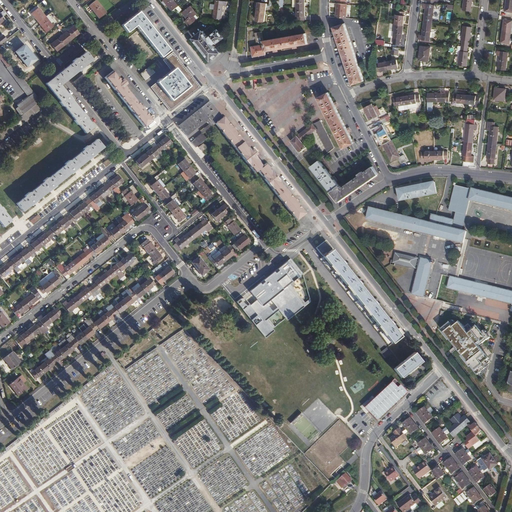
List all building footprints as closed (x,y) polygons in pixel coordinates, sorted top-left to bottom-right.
[(96,0),(95,0),(89,5),(98,17),(105,12),(96,0)] [(163,0),(173,11),(179,6),(174,0),(163,0)] [(227,1),(216,0),(214,18),(222,19),(224,6),(227,6),(227,1)] [(464,0),(463,9),(471,10),(472,0),(464,0)] [(262,20),(265,3),(256,2),(256,6),(258,7),(257,20),(262,20)] [(347,5),(336,4),(335,18),(345,18),(347,5)] [(427,8),(425,21),(433,22),(435,5),(424,4),(424,7),(427,8)] [(187,21),(190,25),(197,19),(194,16),(197,13),(192,6),(184,12),(189,19),(187,21)] [(306,6),(297,7),(297,16),(298,16),(298,20),(305,20),(305,16),(306,16),(306,6)] [(39,8),(32,13),(38,21),(45,16),(39,8)] [(169,50),(139,11),(122,25),(127,33),(136,26),(160,57),(169,50)] [(397,15),(396,24),(404,25),(405,16),(404,16),(405,12),(398,11),(397,15)] [(45,16),(38,21),(46,32),(53,26),(51,23),(54,21),(48,14),(45,16)] [(503,31),(511,32),(511,24),(511,20),(505,19),(503,31)] [(433,22),(425,21),(423,35),(420,35),(420,39),(431,40),(431,37),(432,29),(433,22)] [(365,81),(346,23),(334,27),(338,39),(335,39),(336,43),(339,43),(348,69),(345,70),(347,74),(349,73),(353,84),(365,81)] [(221,53),(219,50),(217,48),(220,45),(218,42),(225,36),(219,29),(218,30),(212,24),(194,38),(206,53),(212,60),(221,53)] [(404,25),(396,24),(394,38),(395,38),(394,43),(400,44),(401,39),(402,39),(404,25)] [(74,26),(63,34),(69,41),(79,33),(74,26)] [(463,39),(462,45),(468,46),(469,40),(470,40),(472,27),(463,26),(462,39),(463,39)] [(510,43),(511,32),(503,31),(502,42),(510,43)] [(253,56),(266,54),(266,51),(264,41),(262,32),(255,33),(257,46),(252,47),(253,56)] [(297,48),(297,46),(308,43),(306,33),(264,41),(266,51),(273,50),(274,52),(276,52),(278,52),(277,49),(291,47),(292,46),(293,49),(295,48),(297,48)] [(63,34),(51,43),(57,51),(69,41),(63,34)] [(36,59),(25,44),(16,51),(27,66),(36,59)] [(468,46),(462,45),(461,51),(460,51),(458,64),(467,65),(469,52),(467,52),(468,46)] [(422,46),(420,60),(430,61),(432,47),(422,46)] [(0,59),(1,60),(2,59),(8,67),(7,68),(29,97),(18,106),(19,108),(17,109),(20,114),(19,115),(21,116),(40,101),(0,47),(0,59)] [(500,55),(499,68),(506,69),(509,52),(498,51),(498,55),(500,55)] [(92,59),(87,52),(78,59),(77,58),(73,61),(74,62),(47,83),(60,101),(59,102),(62,106),(63,105),(75,120),(74,120),(77,124),(78,124),(85,132),(92,126),(60,84),(92,59)] [(163,60),(171,70),(160,79),(159,78),(157,80),(157,81),(151,87),(165,105),(170,111),(186,100),(201,87),(192,76),(194,75),(187,66),(185,68),(173,52),(163,60)] [(397,59),(388,62),(390,70),(399,67),(397,59)] [(390,70),(388,62),(377,64),(378,71),(380,71),(381,72),(390,70)] [(149,66),(140,73),(145,79),(154,72),(149,66)] [(121,81),(113,71),(105,77),(144,127),(152,121),(144,110),(146,108),(143,104),(141,106),(124,85),(128,82),(125,78),(121,81)] [(507,89),(496,88),(495,100),(506,100),(507,89)] [(442,93),(428,93),(429,108),(433,108),(434,102),(446,101),(446,90),(442,90),(442,93)] [(329,92),(318,98),(344,148),(355,143),(349,132),(351,131),(349,127),(347,128),(336,107),(338,106),(336,102),(334,103),(329,92)] [(416,94),(407,96),(408,104),(417,102),(421,101),(420,94),(416,95),(416,94)] [(467,103),(468,95),(458,94),(458,95),(454,94),(454,101),(458,101),(457,102),(467,103)] [(477,96),(468,95),(467,103),(476,104),(477,103),(480,103),(481,97),(477,97),(477,96)] [(408,104),(407,96),(398,97),(398,98),(394,99),(395,105),(399,105),(399,106),(408,104)] [(21,116),(0,132),(0,141),(44,107),(40,101),(21,116)] [(216,122),(223,117),(210,101),(179,125),(187,135),(207,119),(210,123),(207,126),(208,128),(216,122)] [(373,103),(365,107),(371,119),(379,116),(373,103)] [(232,127),(224,116),(223,117),(216,122),(254,172),(257,169),(297,219),(304,213),(296,202),(298,200),(295,197),(294,198),(293,199),(289,193),(287,191),(282,184),(281,183),(276,177),(277,177),(279,175),(276,172),(274,173),(274,174),(265,163),(263,165),(262,164),(261,163),(255,155),(255,154),(258,152),(255,148),(252,151),(251,150),(248,147),(239,135),(238,133),(235,130),(236,129),(237,128),(234,125),(233,126),(232,127)] [(465,141),(474,142),(476,129),(478,130),(479,125),(476,125),(477,120),(469,119),(468,124),(467,124),(465,141)] [(291,141),(300,153),(307,147),(302,141),(317,130),(329,152),(335,147),(321,120),(313,124),(291,141)] [(378,133),(384,144),(391,140),(383,125),(374,130),(375,134),(378,133)] [(491,130),(489,144),(498,145),(500,127),(489,126),(488,130),(491,130)] [(196,147),(207,138),(202,133),(191,141),(196,147)] [(160,143),(157,145),(161,151),(164,148),(165,149),(172,143),(167,137),(159,143),(160,143)] [(25,196),(16,203),(23,211),(103,147),(97,139),(88,146),(87,145),(83,149),(84,150),(70,161),(69,160),(65,163),(66,164),(48,178),(47,177),(43,181),(44,182),(29,193),(28,192),(25,195),(25,196)] [(391,140),(384,144),(391,160),(398,157),(401,163),(407,160),(404,154),(401,156),(393,140),(391,140)] [(474,142),(465,141),(463,155),(464,155),(463,161),(474,163),(475,156),(472,156),(474,142)] [(498,145),(489,144),(487,158),(488,158),(488,163),(494,164),(495,158),(496,158),(498,145)] [(161,151),(157,145),(154,148),(154,147),(146,153),(151,159),(159,154),(158,153),(161,151)] [(426,160),(435,160),(435,151),(426,151),(426,152),(422,152),(422,159),(426,159),(426,160)] [(444,151),(435,151),(435,160),(444,159),(448,159),(448,151),(444,151)] [(151,159),(146,153),(136,161),(141,167),(151,159)] [(184,159),(181,156),(176,161),(178,164),(177,164),(183,171),(190,166),(184,158),(184,159)] [(320,160),(311,167),(339,201),(378,174),(373,166),(364,172),(363,171),(359,174),(360,175),(342,187),(320,160)] [(196,173),(190,166),(183,171),(191,181),(197,176),(195,173),(196,173)] [(111,182),(108,184),(115,191),(116,190),(114,188),(115,187),(116,187),(123,182),(118,175),(111,181),(111,182)] [(197,176),(191,181),(198,190),(205,184),(200,177),(199,178),(197,176)] [(154,178),(149,182),(151,185),(151,186),(156,193),(163,188),(157,180),(156,181),(154,178)] [(435,182),(399,189),(400,201),(437,194),(435,182)] [(453,228),(463,230),(471,200),(511,209),(511,197),(473,188),(473,189),(456,185),(457,183),(455,183),(454,186),(455,186),(449,210),(457,212),(455,219),(453,228)] [(115,191),(108,184),(106,186),(105,186),(98,192),(103,198),(110,192),(111,190),(113,193),(115,191)] [(211,192),(205,184),(198,190),(204,197),(205,197),(207,200),(213,195),(210,192),(211,192)] [(130,192),(127,188),(122,192),(123,193),(122,194),(123,195),(124,194),(125,196),(131,205),(138,200),(131,191),(130,192)] [(170,197),(163,188),(156,193),(162,200),(162,199),(164,202),(170,197)] [(103,198),(98,192),(90,197),(91,198),(88,200),(93,207),(95,206),(94,204),(95,203),(96,203),(103,198)] [(178,206),(170,197),(164,202),(166,204),(166,205),(171,211),(178,206)] [(92,209),(93,207),(88,200),(85,203),(85,202),(77,208),(82,214),(90,208),(89,208),(90,207),(92,209)] [(231,208),(226,203),(223,206),(222,205),(212,214),(217,220),(227,212),(227,211),(231,208)] [(132,214),(137,221),(148,212),(147,212),(150,210),(146,204),(143,207),(143,206),(132,214)] [(0,221),(4,226),(11,220),(4,212),(5,211),(2,207),(1,208),(0,206),(0,221)] [(183,214),(178,206),(171,211),(177,219),(177,218),(180,222),(187,216),(186,215),(185,216),(183,214)] [(431,222),(370,207),(367,219),(464,243),(467,231),(463,230),(453,228),(455,219),(433,214),(431,222)] [(74,221),(82,214),(77,208),(70,213),(71,214),(68,216),(74,223),(75,222),(74,221)] [(129,226),(134,222),(128,215),(123,219),(124,221),(117,227),(122,233),(129,227),(129,226)] [(73,225),(74,223),(68,216),(66,218),(65,217),(58,223),(63,229),(72,223),(73,225)] [(231,217),(225,222),(228,225),(227,225),(235,234),(241,229),(231,217)] [(205,219),(190,232),(195,238),(205,230),(207,232),(212,228),(205,219)] [(56,235),(63,229),(58,223),(51,229),(48,231),(53,237),(55,240),(57,238),(55,236),(56,235)] [(122,233),(117,227),(109,233),(107,231),(106,232),(107,234),(112,240),(115,237),(115,238),(122,233)] [(107,234),(106,232),(104,230),(95,238),(98,241),(107,234)] [(50,239),(53,237),(48,231),(45,234),(45,233),(38,239),(43,245),(50,239)] [(195,238),(190,232),(179,240),(178,238),(174,241),(181,249),(195,238)] [(107,234),(98,241),(103,248),(110,243),(109,242),(112,240),(107,234)] [(235,243),(232,245),(237,250),(239,248),(240,249),(250,241),(245,234),(234,242),(235,243)] [(32,245),(29,247),(33,253),(43,245),(38,239),(31,244),(32,245)] [(150,253),(156,248),(151,241),(150,242),(148,239),(142,243),(150,253)] [(326,239),(317,246),(323,255),(320,258),(388,345),(404,333),(400,327),(396,330),(392,324),(392,323),(389,320),(376,304),(377,303),(373,299),(360,284),(361,283),(358,280),(345,263),(342,259),(341,260),(326,239)] [(88,246),(86,247),(88,250),(93,255),(95,253),(96,254),(103,248),(98,241),(91,247),(91,248),(90,248),(88,246)] [(230,246),(221,254),(226,260),(233,255),(232,254),(235,251),(230,246)] [(26,249),(19,254),(24,260),(33,253),(29,247),(27,249),(26,249)] [(162,255),(156,248),(150,253),(158,263),(163,258),(161,255),(162,255)] [(93,255),(88,250),(84,253),(83,253),(73,261),(78,268),(89,260),(88,259),(93,255)] [(394,260),(391,259),(390,263),(395,265),(396,262),(416,267),(418,257),(396,252),(394,260)] [(121,261),(126,267),(129,265),(131,268),(138,262),(131,253),(128,256),(128,255),(121,261)] [(9,263),(14,268),(18,273),(21,271),(17,266),(24,260),(19,254),(12,260),(9,263)] [(226,260),(221,254),(211,262),(216,268),(226,260)] [(266,278),(250,290),(257,299),(250,304),(246,298),(245,298),(244,297),(243,297),(242,297),(241,297),(240,298),(237,301),(266,337),(275,330),(266,319),(280,309),(288,319),(305,306),(288,285),(303,273),(291,257),(274,272),(269,277),(267,279),(266,278)] [(198,258),(192,263),(202,276),(209,270),(198,258)] [(433,261),(422,258),(412,293),(424,296),(432,264),(434,264),(434,262),(433,262),(433,261)] [(61,264),(57,267),(61,272),(65,277),(68,274),(69,275),(78,268),(73,261),(64,268),(61,264)] [(121,271),(126,267),(121,261),(106,273),(111,279),(117,274),(119,278),(124,274),(121,271)] [(0,277),(1,278),(3,276),(3,277),(11,271),(11,270),(14,268),(9,263),(6,265),(6,264),(0,269),(0,277)] [(169,266),(155,277),(160,284),(174,272),(169,266)] [(48,281),(54,287),(60,282),(59,281),(62,279),(57,273),(55,274),(55,275),(48,281)] [(100,288),(111,279),(106,273),(95,282),(96,282),(91,286),(95,291),(98,294),(99,293),(96,290),(99,287),(100,288)] [(148,280),(140,286),(145,292),(153,286),(152,286),(156,283),(150,275),(146,278),(148,280)] [(511,291),(462,279),(451,276),(448,287),(511,303),(511,291)] [(47,293),(54,287),(48,281),(39,288),(43,294),(46,292),(47,293)] [(91,294),(95,291),(91,286),(87,289),(87,288),(78,295),(83,301),(92,294),(91,294)] [(145,292),(140,286),(133,291),(134,292),(131,294),(136,300),(145,292)] [(131,294),(127,289),(122,294),(125,298),(122,300),(127,307),(136,300),(131,294)] [(32,293),(24,300),(29,306),(38,300),(37,299),(41,296),(37,291),(33,293),(32,293)] [(83,301),(78,295),(68,303),(66,301),(63,304),(70,312),(83,301)] [(120,313),(127,307),(122,300),(118,296),(115,299),(118,303),(115,306),(112,303),(109,306),(116,315),(119,312),(120,313)] [(16,307),(12,310),(16,315),(20,312),(21,313),(29,306),(24,300),(15,307),(16,307)] [(175,319),(184,311),(179,305),(170,313),(175,319)] [(113,317),(116,315),(109,306),(106,308),(108,311),(101,317),(106,324),(114,318),(113,317)] [(54,309),(47,315),(52,322),(59,316),(62,313),(58,307),(54,310),(54,309)] [(0,309),(0,323),(3,327),(9,322),(5,316),(6,314),(3,310),(1,311),(0,309)] [(41,322),(38,324),(42,329),(52,322),(47,315),(40,321),(41,322)] [(100,329),(106,324),(101,317),(92,324),(96,330),(99,328),(100,329)] [(89,321),(80,329),(82,332),(92,324),(89,321)] [(35,325),(28,330),(33,337),(42,329),(38,324),(36,326),(35,325)] [(92,324),(82,332),(88,338),(94,333),(93,332),(96,330),(92,324)] [(16,341),(22,348),(34,338),(33,337),(28,330),(21,336),(16,341)] [(72,341),(77,346),(80,344),(88,338),(82,332),(75,338),(72,341)] [(495,338),(484,335),(473,371),(484,374),(495,338)] [(62,348),(67,355),(74,349),(74,348),(77,346),(72,341),(69,343),(69,342),(62,348)] [(386,347),(381,351),(385,358),(391,353),(386,347)] [(51,355),(52,357),(56,363),(60,360),(67,355),(62,348),(55,354),(53,356),(52,354),(51,355)] [(11,353),(4,359),(12,369),(19,363),(22,361),(13,351),(11,353)] [(414,352),(393,367),(401,376),(421,361),(414,352)] [(41,364),(47,371),(54,365),(56,363),(52,357),(49,359),(41,364)] [(40,377),(47,371),(41,364),(34,370),(35,370),(31,373),(36,379),(39,376),(40,377)] [(27,381),(22,375),(10,385),(18,395),(27,388),(23,383),(27,381)] [(394,378),(364,407),(376,420),(407,392),(394,378)] [(425,407),(418,413),(420,416),(422,418),(433,409),(431,407),(427,410),(425,407)] [(433,409),(422,418),(424,421),(426,424),(433,418),(431,415),(435,412),(433,409)] [(455,425),(449,430),(450,432),(454,437),(471,422),(465,415),(463,418),(458,413),(451,420),(455,425)] [(400,427),(404,432),(415,423),(412,420),(411,418),(399,426),(400,427)] [(471,424),(469,425),(477,435),(482,430),(478,425),(476,422),(472,426),(471,424)] [(419,429),(415,423),(404,432),(406,434),(409,431),(412,434),(416,431),(419,429)] [(404,432),(400,427),(394,432),(396,434),(390,439),(397,447),(408,438),(406,434),(404,432)] [(440,428),(433,433),(434,434),(437,439),(449,430),(447,428),(443,431),(440,428)] [(449,430),(437,439),(441,444),(448,438),(446,436),(450,432),(449,430)] [(417,449),(419,452),(430,443),(426,438),(418,444),(421,447),(417,449)] [(430,443),(419,452),(421,454),(424,452),(426,455),(434,449),(430,443)] [(465,449),(457,455),(461,460),(471,452),(469,449),(467,451),(465,449)] [(471,452),(461,460),(463,462),(465,465),(473,459),(470,456),(473,454),(471,452)] [(478,461),(482,468),(484,470),(486,472),(486,473),(491,469),(491,470),(499,464),(491,453),(483,459),(482,458),(478,461)] [(445,467),(446,469),(456,462),(453,458),(452,457),(445,463),(447,465),(445,467)] [(427,462),(414,470),(420,478),(432,469),(427,462)] [(456,462),(446,469),(448,472),(451,470),(453,473),(460,467),(458,465),(456,462)] [(394,466),(385,473),(392,481),(401,475),(394,466)] [(440,467),(434,471),(440,479),(446,474),(440,467)] [(478,467),(470,472),(472,475),(474,477),(484,470),(482,468),(480,469),(478,467)] [(486,472),(484,470),(474,477),(475,479),(478,483),(486,477),(484,474),(486,472)] [(455,475),(452,477),(458,484),(467,477),(465,474),(464,472),(456,478),(455,475)] [(346,474),(337,481),(341,487),(342,487),(344,488),(347,486),(346,484),(351,480),(346,474)] [(467,477),(458,484),(460,487),(462,485),(464,488),(471,482),(469,479),(467,477)] [(492,485),(486,490),(491,497),(497,492),(492,485)] [(438,492),(431,497),(437,505),(448,497),(441,487),(437,491),(438,492)] [(468,497),(469,499),(479,492),(476,488),(475,487),(467,492),(469,495),(468,497)] [(389,499),(383,491),(375,498),(381,505),(389,499)] [(479,492),(469,499),(471,502),(473,500),(475,503),(483,497),(481,495),(479,492)] [(410,494),(398,503),(404,511),(406,511),(412,508),(412,507),(417,503),(420,506),(424,503),(416,493),(412,496),(410,494)] [(43,507),(44,507),(38,495),(32,499),(36,506),(41,503),(43,507)]
